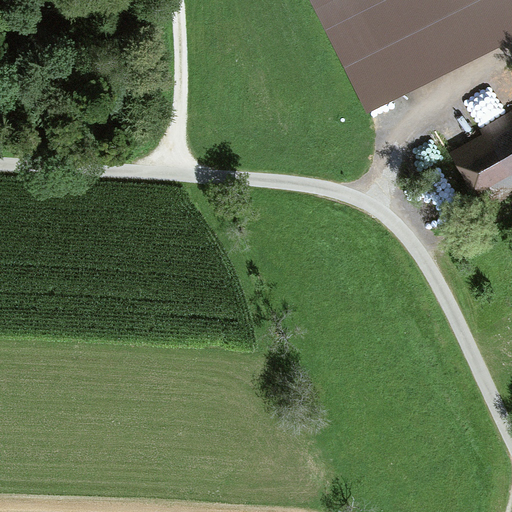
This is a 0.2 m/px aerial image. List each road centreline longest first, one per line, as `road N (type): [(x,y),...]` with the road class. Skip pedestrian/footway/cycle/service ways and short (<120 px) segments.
road 1 (unclassified): [(511,435),(424,259),(397,220),(358,191),(287,175),(0,155)]
road 2 (track): [(176,0),(181,64),(166,164)]
